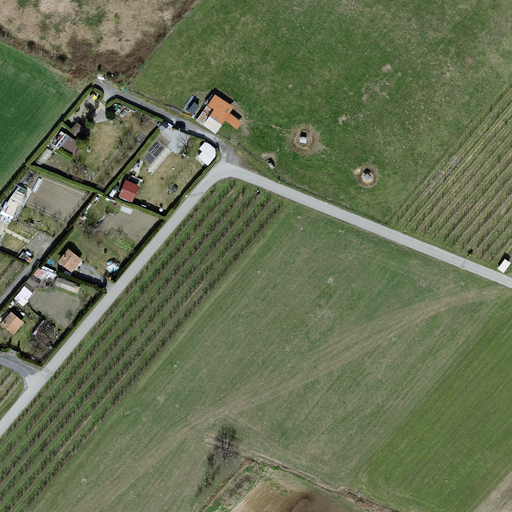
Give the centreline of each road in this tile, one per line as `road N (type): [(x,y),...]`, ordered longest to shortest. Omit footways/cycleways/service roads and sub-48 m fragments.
road 1 (unclassified): [(511,283),(221,172),(0,428)]
road 2 (track): [(227,171),(214,138),(102,83)]
